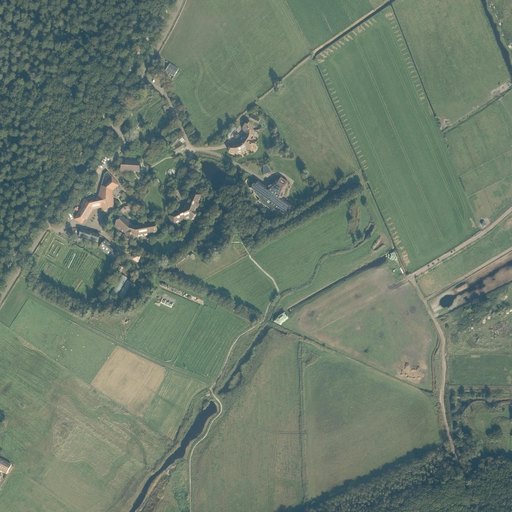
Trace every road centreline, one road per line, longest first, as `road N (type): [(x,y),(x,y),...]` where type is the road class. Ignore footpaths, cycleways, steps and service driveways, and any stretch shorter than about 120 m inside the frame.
road 1 (unknown): [(483,511),(446,426),(440,330),(411,277),(511,211)]
road 2 (unclassified): [(0,298),(180,0)]
road 3 (track): [(23,281),(31,296),(171,363),(205,299),(158,277),(157,269)]
